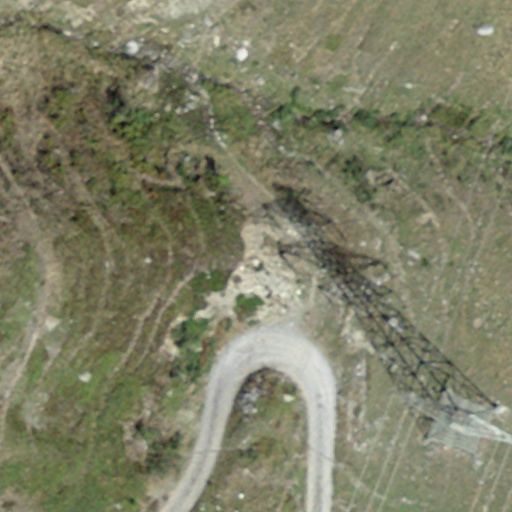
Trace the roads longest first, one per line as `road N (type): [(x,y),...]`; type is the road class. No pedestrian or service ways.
road 1 (track): [(290,358),(256,358),(231,385),(217,462),(180,511)]
road 2 (track): [(315,511),(311,376),(290,358)]
